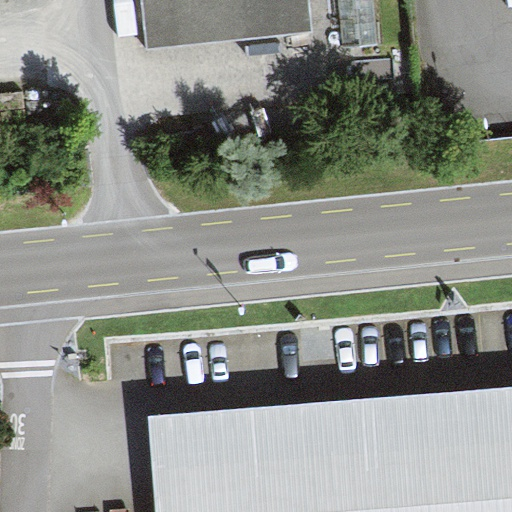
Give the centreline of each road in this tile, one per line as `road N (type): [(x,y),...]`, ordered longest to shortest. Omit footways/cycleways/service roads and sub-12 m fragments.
road 1 (primary): [(511,220),(48,268)]
road 2 (residential): [(48,268),(28,511)]
